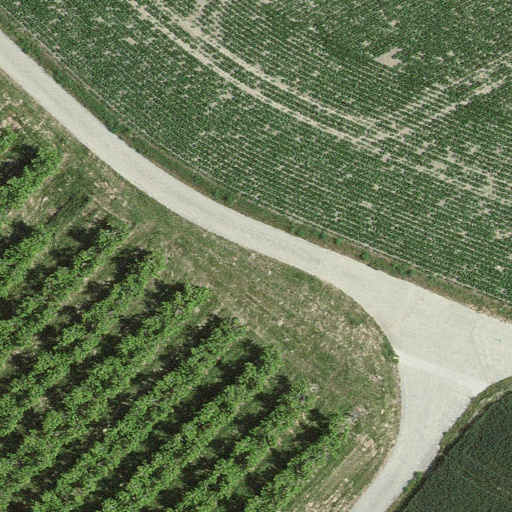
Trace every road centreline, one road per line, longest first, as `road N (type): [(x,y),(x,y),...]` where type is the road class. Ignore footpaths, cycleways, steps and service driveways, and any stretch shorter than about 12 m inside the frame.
road 1 (track): [(511,339),(175,196),(117,154),(0,45)]
road 2 (track): [(369,511),(424,430),(466,321)]
